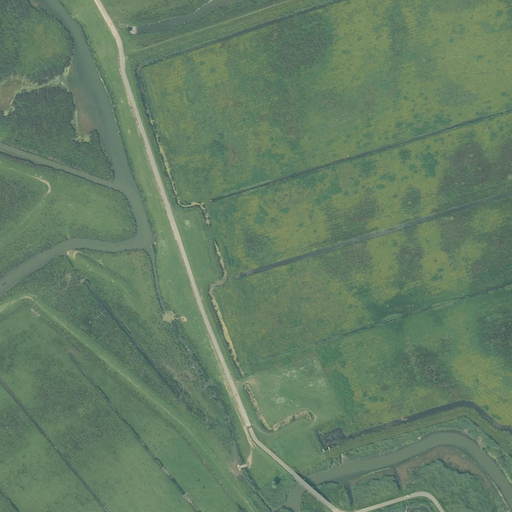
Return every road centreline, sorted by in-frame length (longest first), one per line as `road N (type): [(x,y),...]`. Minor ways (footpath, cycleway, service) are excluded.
road 1 (unclassified): [(291,472),(249,426),(182,256),(116,34),(95,0)]
road 2 (track): [(232,383),(249,378),(226,239),(218,230),(177,240)]
